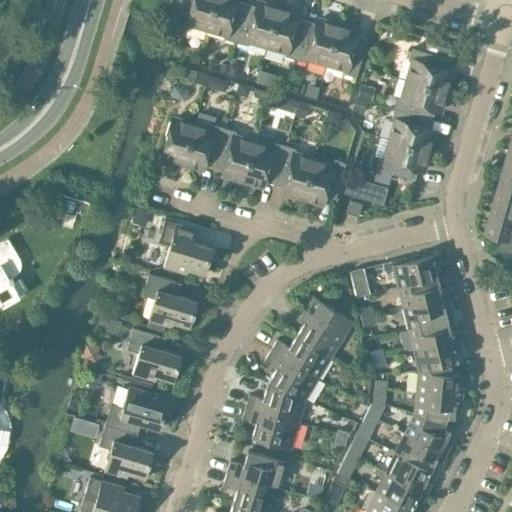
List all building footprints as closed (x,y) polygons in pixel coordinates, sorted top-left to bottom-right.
[(188,23),(207,28),(215,0),(169,0),(164,21),(186,27),(188,23)] [(224,38),(236,42),(247,3),(237,0),(236,0),(215,0),(207,28),(226,34),(224,38)] [(247,40),(266,45),(278,7),(257,1),(256,6),(247,3),(236,42),(246,45),(247,40)] [(284,56),(295,59),(306,20),(297,18),(298,13),(278,7),(266,45),(286,51),(284,56)] [(307,57),(326,63),(338,24),(317,19),(316,23),(306,20),(295,59),(306,62),(307,57)] [(344,73),(356,76),(367,38),(356,35),(358,30),(338,24),(326,63),(346,68),(344,73)] [(407,79),(445,90),(451,70),(447,69),(449,58),(411,47),(408,59),(412,60),(407,79)] [(182,75),(194,79),(197,70),(184,67),(182,75)] [(394,108),(432,119),(435,109),(440,111),(445,90),(407,79),(401,98),(397,97),(394,108)] [(390,139),(428,150),(434,130),(429,129),(432,119),(394,108),(390,119),(395,120),(390,139)] [(162,156),(182,162),(194,123),(173,117),(172,121),(169,120),(165,134),(168,135),(162,156)] [(204,163),(214,166),(225,127),(214,124),(213,129),(194,123),(182,162),(203,168),(204,163)] [(222,173),(242,179),(253,141),(234,135),(236,130),(225,127),(214,166),(223,169),(222,173)] [(376,168),(415,179),(417,169),(422,170),(428,150),(390,139),(384,158),(379,157),(376,168)] [(264,180),(274,183),(285,145),(274,142),(272,146),(253,141),(242,179),(263,185),(264,180)] [(282,191),(302,197),(313,158),(294,153),(296,148),(285,145),(274,183),(283,186),(282,191)] [(511,149),(507,148),(501,169),(511,171),(511,149)] [(302,197),(323,203),(324,198),(334,201),(345,162),(334,159),(332,164),(313,158),(302,197)] [(511,171),(501,169),(495,190),(511,194),(511,171)] [(368,182),(348,177),(344,192),(363,198),(368,182)] [(489,210),(511,216),(511,194),(495,190),(489,210)] [(59,210),(75,215),(76,211),(85,214),(89,202),(56,191),(52,203),(60,206),(59,210)] [(346,211),(358,215),(361,203),(350,200),(346,211)] [(504,238),(511,240),(511,216),(489,210),(483,232),(504,238)] [(187,268),(205,273),(213,247),(193,241),(196,229),(164,220),(157,241),(169,245),(163,266),(186,272),(187,268)] [(0,301),(0,302),(2,305),(19,295),(11,282),(14,280),(12,277),(15,275),(16,274),(18,272),(19,270),(20,267),(20,266),(20,264),(20,262),(20,261),(20,259),(8,238),(0,242),(0,301)] [(511,240),(504,238),(499,246),(511,252),(511,240)] [(392,264),(398,286),(437,276),(434,264),(439,263),(437,253),(392,264)] [(172,322),(189,327),(197,300),(177,294),(181,282),(148,273),(142,294),(154,298),(148,319),(171,325),(172,322)] [(398,286),(403,307),(447,296),(445,287),(440,288),(437,276),(398,286)] [(353,287),(356,296),(367,293),(365,284),(353,287)] [(296,334),(331,355),(345,332),(343,331),(351,318),(313,295),(298,320),(303,323),(296,334)] [(403,307),(408,328),(447,318),(444,306),(450,305),(447,296),(403,307)] [(359,308),(361,317),(373,314),(370,306),(359,308)] [(361,317),(363,326),(375,323),(373,314),(361,317)] [(408,328),(413,349),(458,338),(455,329),(450,330),(447,318),(408,328)] [(156,376),(174,381),(181,354),(162,348),(165,336),(133,327),(126,348),(138,352),(132,373),(155,379),(156,376)] [(270,349),(317,378),(331,355),(296,334),(289,346),(277,338),(270,349)] [(413,349),(418,370),(451,368),(451,363),(458,361),(454,348),(460,347),(458,338),(413,349)] [(369,350),(371,359),(383,356),(381,347),(369,350)] [(267,382),(305,398),(317,378),(270,349),(263,360),(276,368),(267,382)] [(371,359),(373,368),(385,365),(383,356),(371,359)] [(418,370),(416,391),(462,396),(462,387),(457,386),(458,373),(451,372),(451,368),(418,370)] [(373,387),(385,388),(386,379),(374,378),(373,387)] [(245,406),(298,421),(305,398),(267,382),(263,397),(249,393),(245,406)] [(104,424),(137,433),(140,422),(160,428),(168,401),(150,396),(151,392),(128,385),(122,406),(110,403),(104,424)] [(372,396),(384,397),(385,388),(373,387),(372,396)] [(416,391),(413,413),(445,421),(446,417),(454,418),(455,405),(461,405),(462,396),(416,391)] [(365,413),(376,418),(380,410),(369,405),(365,413)] [(251,436),(290,447),(298,421),(245,406),(241,418),(255,422),(251,436)] [(361,421),(372,426),(376,418),(365,413),(361,421)] [(413,413),(404,432),(445,452),(449,444),(445,442),(450,430),(444,427),(445,421),(413,413)] [(128,472),(145,477),(153,451),(134,445),(137,433),(104,424),(98,445),(110,448),(104,469),(127,476),(128,472)] [(404,432),(395,451),(431,469),(436,458),(441,461),(445,452),(404,432)] [(346,452),(357,457),(361,449),(350,444),(346,452)] [(226,472),(279,487),(286,461),(248,450),(244,463),(230,459),(226,472)] [(395,451),(385,471),(426,491),(430,483),(425,481),(431,469),(395,451)] [(342,460),(353,465),(357,457),(346,452),(342,460)] [(385,471),(375,490),(412,508),(417,497),(422,499),(426,491),(385,471)] [(233,501),(269,511),(271,511),(279,487),(226,472),(222,484),(236,488),(233,501)] [(83,497),(78,511),(135,511),(140,495),(123,490),(124,486),(101,479),(89,476),(83,497)] [(327,491),(338,496),(342,488),(331,483),(327,491)] [(375,490),(366,510),(370,511),(410,511),(412,508),(375,490)] [(323,499),(334,504),(338,496),(327,491),(323,499)] [(214,511),(269,511),(233,501),(229,511),(221,511),(215,510),(214,511)]
